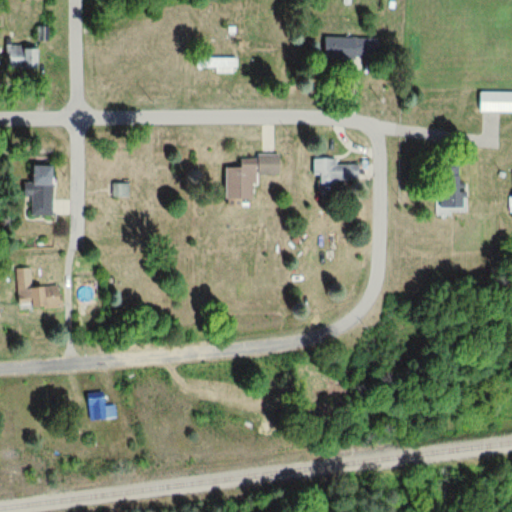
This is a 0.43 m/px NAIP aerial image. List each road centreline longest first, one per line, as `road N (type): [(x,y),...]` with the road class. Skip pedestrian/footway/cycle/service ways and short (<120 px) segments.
road 1 (residential): [(368,121),(0,117)]
road 2 (residential): [(0,367),(333,333)]
road 3 (residential): [(368,121),(380,138),(370,291),(333,333)]
